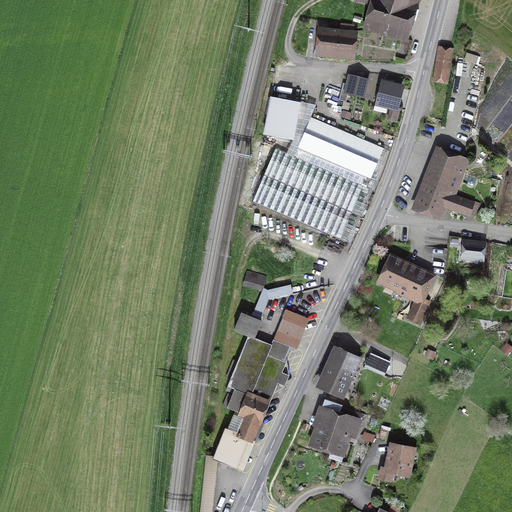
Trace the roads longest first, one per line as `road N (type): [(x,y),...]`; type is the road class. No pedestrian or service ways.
road 1 (secondary): [(378,213),(243,507)]
road 2 (secondary): [(440,0),(378,213)]
road 3 (residential): [(378,213),(511,233)]
